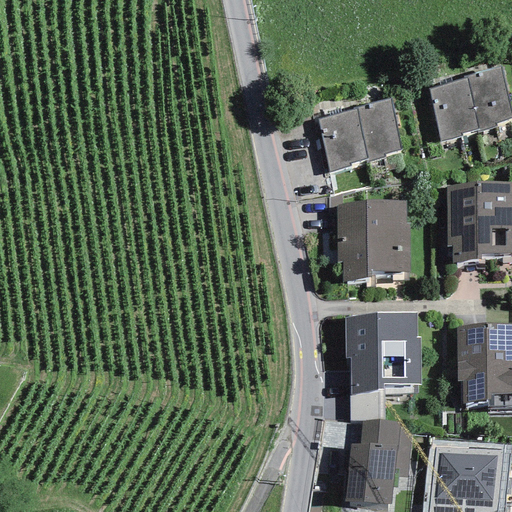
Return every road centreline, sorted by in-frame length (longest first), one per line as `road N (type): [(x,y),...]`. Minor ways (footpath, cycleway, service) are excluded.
road 1 (tertiary): [(307,426),(303,308),(234,0)]
road 2 (unknown): [(282,223),(511,173)]
